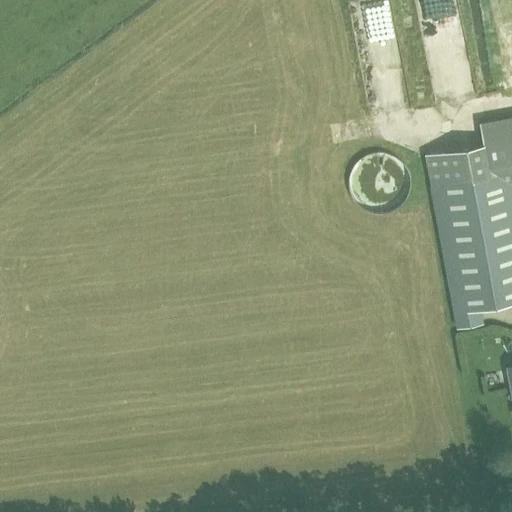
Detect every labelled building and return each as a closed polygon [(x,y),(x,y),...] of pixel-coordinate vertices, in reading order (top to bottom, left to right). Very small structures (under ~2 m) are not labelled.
[(440,0),(443,16),(454,14),(452,4),(463,2),(462,0),(440,0)] [(511,0),(491,0),(492,9),(511,6),(511,0)] [(511,8),(500,10),(504,44),(511,43),(511,8)] [(432,185),(457,326),(483,321),(481,306),(511,300),(511,119),(481,125),(485,143),(425,153),(432,185)] [(369,211),(374,212),(378,212),(382,212),(386,212),(390,211),(394,209),(397,207),(401,204),(404,201),(407,194),(409,189),(410,184),(410,180),(409,172),(408,170),(407,167),(403,163),(400,159),(398,157),(395,156),(389,153),(385,152),(380,151),(376,151),(373,152),(368,153),(364,155),(360,158),(356,161),(354,165),(351,170),(350,173),(349,177),(348,183),(349,187),(351,191),(352,196),(355,200),(357,203),(360,206),(364,208),(369,211)]
